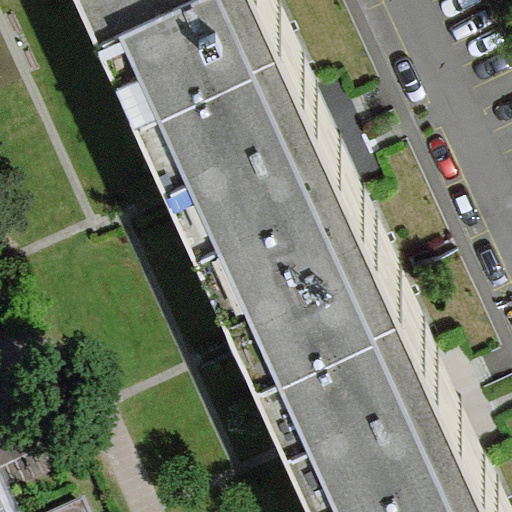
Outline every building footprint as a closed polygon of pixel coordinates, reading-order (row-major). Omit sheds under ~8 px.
[(107,0),(138,68),(282,2),(281,0),(107,0)] [(343,134),(282,2),(138,68),(199,201),(343,134)] [(404,265),(343,134),(199,201),(261,332),(404,265)] [(464,398),(404,265),(261,332),(320,465),(464,398)] [(511,511),(511,504),(464,398),(320,465),(342,511),(511,511)]
